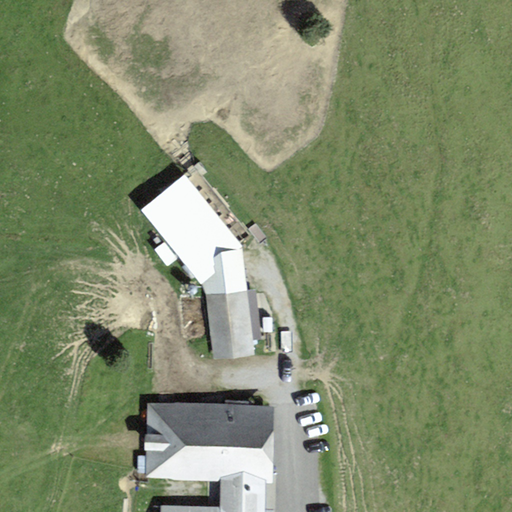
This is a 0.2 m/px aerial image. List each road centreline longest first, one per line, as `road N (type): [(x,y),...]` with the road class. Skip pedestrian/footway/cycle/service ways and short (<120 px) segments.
road 1 (track): [(0,421),(70,446),(157,383)]
road 2 (track): [(157,383),(195,371),(292,368)]
